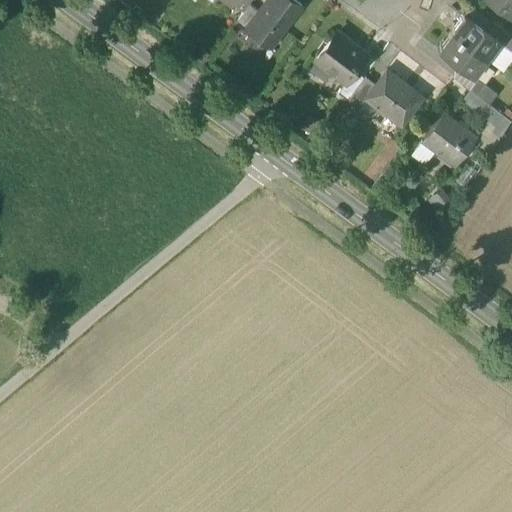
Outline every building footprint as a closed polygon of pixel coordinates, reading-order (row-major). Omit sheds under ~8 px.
[(234,0),(233,2),(243,10),(249,0),(234,0)] [(264,0),(258,9),(246,26),(270,45),(301,4),(296,0),(264,0)] [(511,10),(511,0),(489,0),(509,14),(511,10)] [(249,3),(237,19),(245,26),(246,26),(258,9),(249,3)] [(483,28),(464,13),(450,31),(486,58),(499,41),(500,40),(483,28)] [(510,33),(490,18),(483,28),(500,40),(499,41),(502,43),(510,33)] [(352,42),(337,31),(316,59),(320,55),(334,65),(331,70),(345,80),(366,52),(365,52),(364,54),(351,44),(352,42)] [(486,58),(450,31),(437,49),(473,75),(486,58)] [(334,65),(320,55),(316,59),(309,68),(325,79),(331,70),(334,65)] [(422,95),(386,67),(364,97),(401,124),(422,95)] [(354,68),(340,87),(349,94),(363,75),(354,68)] [(364,75),(347,97),(358,105),(375,82),(364,75)] [(496,92),(477,77),(469,88),(489,102),(496,92)] [(489,102),(469,88),(461,98),(481,113),(489,102)] [(510,119),(489,102),(481,113),(496,125),(492,130),(500,135),(510,119)] [(443,110),(421,138),(455,163),(476,135),(443,110)]
